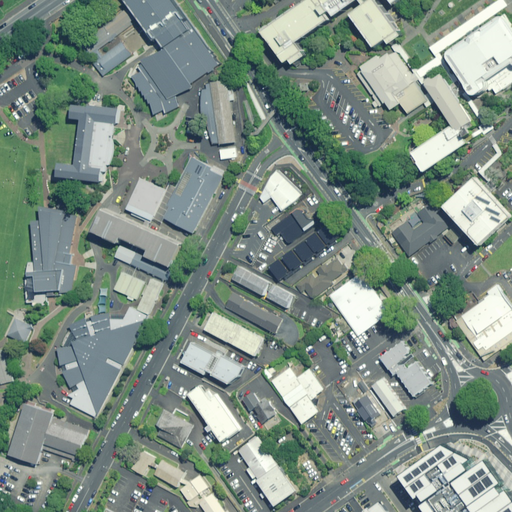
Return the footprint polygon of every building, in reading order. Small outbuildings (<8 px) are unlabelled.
[(164,0),(137,0),(83,41),(92,53),(150,9),(161,25),(175,14),(164,0)] [(307,0),(259,34),(282,65),(286,62),(289,67),(301,59),(293,47),(354,4),(359,10),(348,17),(371,50),(395,33),(371,0),(363,6),(359,2),(361,0),(307,0)] [(382,0),(390,10),(403,0),(382,0)] [(511,27),(502,13),(438,57),(471,104),(490,91),(493,96),(511,83),(511,27)] [(249,30),(245,22),(237,26),(241,34),(249,30)] [(158,116),(212,76),(180,33),(126,74),(158,116)] [(130,55),(121,41),(90,65),(100,78),(130,55)] [(375,54),(354,70),(386,113),(396,105),(405,117),(426,101),(411,82),(416,78),(412,73),(408,76),(390,52),(379,60),(375,54)] [(436,72),(418,85),(449,130),(409,157),(421,174),(472,139),(465,130),(472,125),(436,72)] [(234,145),(226,80),(207,83),(207,88),(201,89),(198,98),(197,105),(198,118),(200,127),(204,137),(210,144),(216,144),(214,147),(234,145)] [(109,170),(115,108),(70,104),(68,118),(76,119),(72,166),(56,164),(54,182),(98,186),(100,170),(109,170)] [(233,145),(216,147),(218,161),(234,159),(233,145)] [(225,176),(190,158),(159,217),(194,235),(225,176)] [(309,197),(284,174),(273,190),(290,213),(304,202),(309,197)] [(511,218),(511,214),(476,179),(445,210),(482,248),(511,218)] [(164,194),(136,180),(121,210),(148,224),(164,194)] [(399,242),(432,224),(422,205),(411,210),(414,216),(402,223),(399,217),(389,222),(399,242)] [(32,280),(35,295),(71,290),(75,263),(67,262),(75,213),(37,208),(37,221),(30,222),(32,274),(24,274),(25,280),(32,280)] [(306,213),(304,211),(299,211),(271,229),(276,235),(281,232),(289,244),(317,226),(314,222),(309,221),(304,214),(306,213)] [(186,248),(110,214),(100,238),(123,248),(125,242),(156,256),(153,262),(176,272),(186,248)] [(307,240),(317,254),(327,247),(317,232),(307,240)] [(317,254),(307,240),(293,249),(304,264),(317,254)] [(156,263),(122,248),(117,259),(151,275),(156,263)] [(304,264),(293,249),(281,258),(291,273),(304,264)] [(348,269),(338,257),(326,266),(325,264),(317,270),(320,275),(316,278),(312,273),(295,286),(301,293),(305,290),(312,300),(333,284),(332,282),(348,269)] [(291,273),(281,258),(269,267),(280,282),(291,273)] [(298,297),(244,269),(237,282),(292,310),(298,297)] [(395,312),(363,271),(331,296),(363,337),(395,312)] [(153,286),(130,276),(123,294),(145,303),(153,286)] [(490,293),(458,316),(475,338),(470,342),(475,349),(473,350),(481,362),(499,348),(502,352),(511,344),(511,317),(505,309),(509,306),(494,285),(488,290),(490,293)] [(292,324),(240,294),(231,310),(283,339),(292,324)] [(70,410),(98,422),(150,321),(135,312),(121,332),(112,335),(107,318),(93,323),(85,325),(71,331),(78,347),(62,352),(58,354),(63,375),(71,393),(77,391),(80,396),(74,400),(70,410)] [(265,340),(213,313),(204,331),(256,358),(265,340)] [(31,327),(13,318),(2,339),(21,348),(31,327)] [(421,355),(410,341),(385,361),(396,374),(421,355)] [(216,357),(194,344),(183,363),(205,376),(216,357)] [(0,385),(11,383),(3,350),(0,350),(0,385)] [(245,370),(222,358),(212,377),(230,386),(240,379),(245,370)] [(434,383),(418,362),(399,376),(415,397),(434,383)] [(267,380),(273,377),(271,375),(276,372),(272,366),(262,372),(267,380)] [(290,367),(271,380),(301,424),(319,412),(310,399),(324,390),(311,372),(299,380),(290,367)] [(414,413),(390,382),(379,390),(403,421),(414,413)] [(201,385),(187,395),(223,444),(244,429),(218,395),(212,399),(201,385)] [(280,422),(276,416),(278,414),(269,401),(261,406),(253,393),(243,400),(255,418),(257,417),(262,425),(263,424),(268,431),(280,422)] [(388,415),(372,395),(357,407),(372,426),(388,415)] [(59,417),(30,407),(12,457),(40,466),(46,447),(84,460),(93,433),(57,420),(59,417)] [(199,428),(170,412),(162,426),(190,443),(199,428)] [(303,495),(262,437),(243,451),(284,508),(303,495)] [(161,461),(146,452),(136,470),(150,478),(161,461)] [(191,475),(168,463),(159,480),(182,492),(191,475)] [(214,491),(204,478),(185,492),(194,505),(214,491)] [(228,511),(216,494),(204,502),(211,511),(228,511)] [(392,511),(386,503),(372,511),(392,511)]
